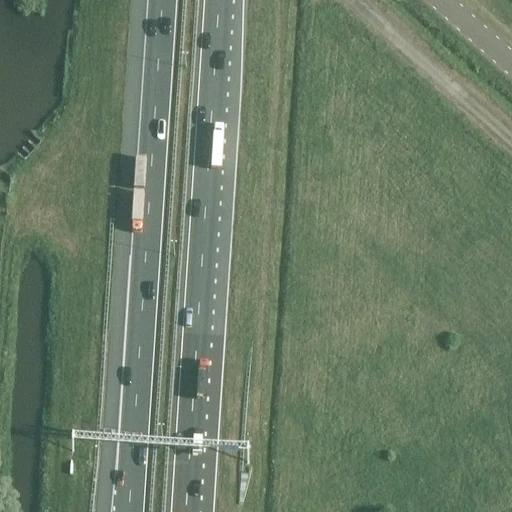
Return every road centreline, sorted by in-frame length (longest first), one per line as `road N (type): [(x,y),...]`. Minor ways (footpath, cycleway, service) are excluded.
road 1 (motorway): [(163,0),(129,511)]
road 2 (motorway): [(185,511),(218,0)]
road 3 (track): [(511,141),(354,0)]
